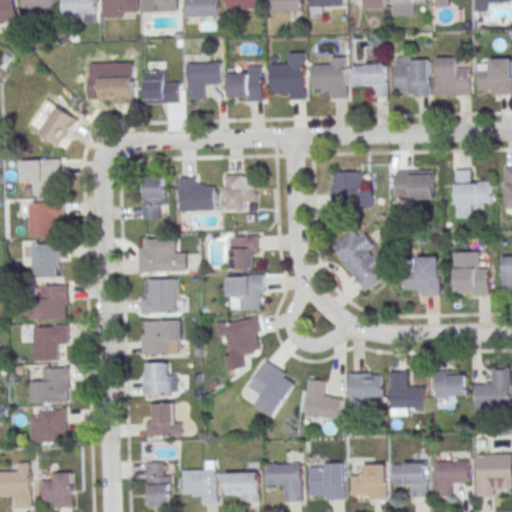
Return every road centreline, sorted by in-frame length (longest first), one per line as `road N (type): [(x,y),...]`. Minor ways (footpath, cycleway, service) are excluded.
road 1 (residential): [(511,131),(141,142),(111,158),(100,191),(109,511)]
road 2 (residential): [(511,331),(381,334),(334,315),(311,290),(296,254),(292,137)]
